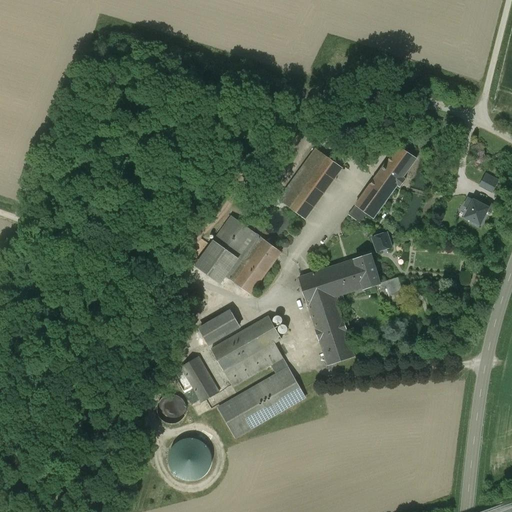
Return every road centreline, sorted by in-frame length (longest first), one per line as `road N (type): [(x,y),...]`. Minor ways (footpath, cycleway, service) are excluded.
road 1 (unknown): [(485,368),(339,376),(308,355),(271,298)]
road 2 (tertiary): [(466,511),(478,403),(511,272)]
